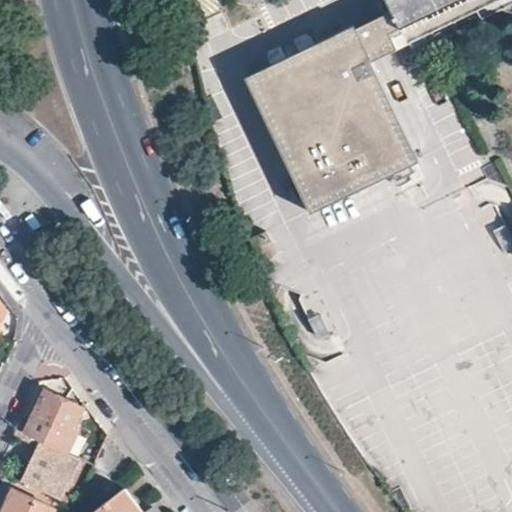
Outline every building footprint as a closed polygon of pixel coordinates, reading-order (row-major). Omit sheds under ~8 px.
[(511,0),(387,0),(392,9),(408,43),(476,9),(479,17),(511,0)] [(408,43),(392,9),(354,28),(370,61),(408,43)] [(353,25),(244,77),(310,212),(418,160),(370,61),(354,28),(353,25)] [(270,241),(265,231),(248,239),(252,250),(270,241)] [(28,426),(20,421),(16,429),(71,453),(83,426),(79,424),(86,408),(45,389),(28,426)] [(46,491),(59,497),(77,456),(71,453),(16,429),(13,435),(36,445),(37,446),(37,447),(37,449),(37,450),(23,481),(46,491)] [(23,481),(17,478),(12,488),(7,485),(0,501),(0,506),(3,508),(0,511),(52,511),(55,507),(42,501),(46,491),(23,481)] [(91,511),(144,511),(124,485),(90,510),(91,511)]
